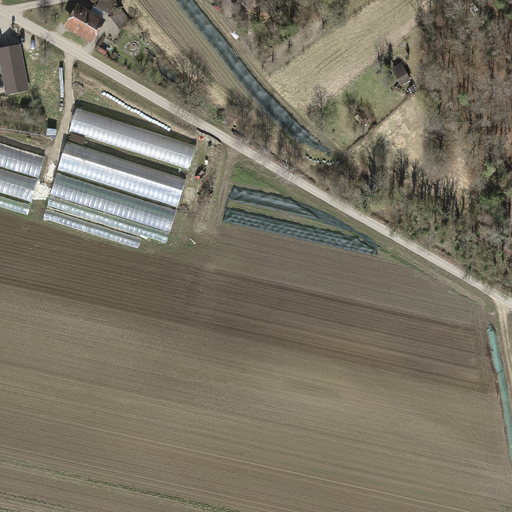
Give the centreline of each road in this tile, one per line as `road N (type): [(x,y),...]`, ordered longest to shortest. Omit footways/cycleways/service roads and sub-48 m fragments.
road 1 (track): [(0,3),(511,301)]
road 2 (track): [(74,46),(70,109),(47,181)]
